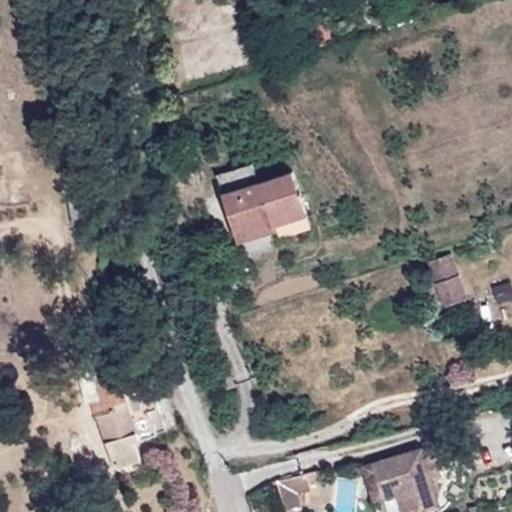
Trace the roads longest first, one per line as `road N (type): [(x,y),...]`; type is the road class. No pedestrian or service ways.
road 1 (residential): [(232,511),(152,295),(130,0)]
road 2 (unknown): [(207,443),(302,431),(404,395),(511,378)]
